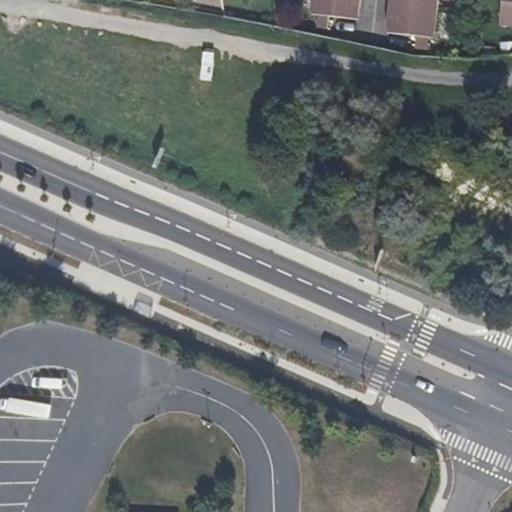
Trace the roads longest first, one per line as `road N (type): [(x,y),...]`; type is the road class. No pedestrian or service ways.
road 1 (primary): [(511,374),(0,147)]
road 2 (primary): [(0,212),(500,435)]
road 3 (track): [(511,77),(428,82),(132,27)]
road 4 (residential): [(132,27),(0,6)]
